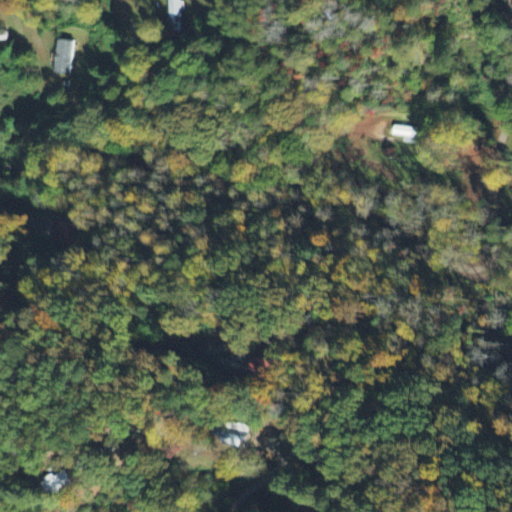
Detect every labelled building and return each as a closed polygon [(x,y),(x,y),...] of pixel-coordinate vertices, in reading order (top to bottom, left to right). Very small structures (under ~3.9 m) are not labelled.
[(168,1),(169,33),(181,33),(180,1),(168,1)] [(66,76),(71,43),(56,41),(51,74),(66,76)] [(402,137),(402,144),(413,145),(413,140),(421,140),(421,129),(391,129),(391,137),(402,137)] [(73,244),(74,229),(82,229),(82,222),(54,221),(53,243),(73,244)] [(218,427),(217,446),(246,447),(247,429),(218,427)] [(39,484),(48,501),(72,489),(62,472),(39,484)]
